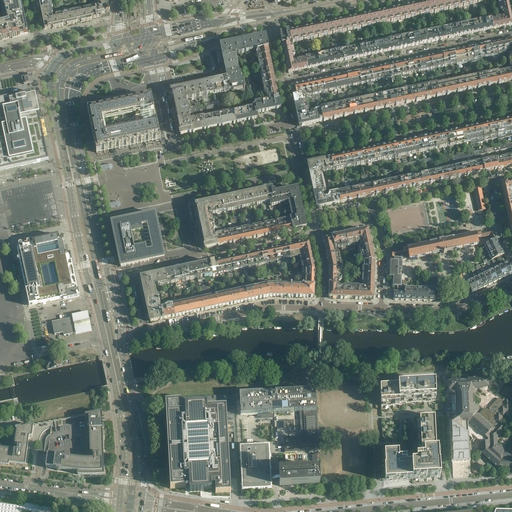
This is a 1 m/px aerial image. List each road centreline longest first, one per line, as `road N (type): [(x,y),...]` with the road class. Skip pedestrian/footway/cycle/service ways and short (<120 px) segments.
road 1 (residential): [(282,80),(511,33)]
road 2 (secondary): [(90,279),(120,413),(120,500)]
road 3 (residential): [(511,89),(293,135)]
road 4 (residential): [(298,158),(511,114)]
road 5 (secondary): [(52,71),(90,279)]
road 6 (secondary): [(107,275),(72,96)]
road 7 (residential): [(197,258),(186,198),(301,172)]
road 8 (residential): [(290,122),(174,145),(157,88)]
road 9 (secondary): [(141,504),(141,437),(119,337)]
road 10 (unclassified): [(343,511),(511,494)]
road 11 (residential): [(158,331),(270,307),(321,306)]
road 12 (residential): [(379,307),(455,308),(511,283)]
road 13 (residential): [(370,206),(492,179)]
road 14 (unclassified): [(120,500),(0,483)]
road 15 (residential): [(315,235),(197,258)]
